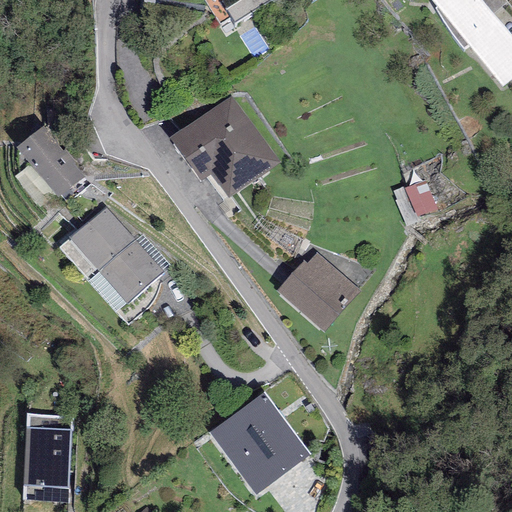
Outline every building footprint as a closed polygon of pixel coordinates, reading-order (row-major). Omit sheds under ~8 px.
[(217,0),(236,28),(278,0),(217,0)] [(428,0),(503,93),(511,85),(511,39),(493,16),(506,4),(502,0),(428,0)] [(232,97),(167,143),(200,188),(210,180),(228,204),(282,165),(232,97)] [(44,130),(17,152),(59,203),(86,180),(44,130)] [(401,196),(406,231),(438,226),(433,191),(401,196)] [(106,210),(58,251),(115,316),(162,274),(106,210)] [(304,264),(276,295),(322,337),(360,294),(317,255),(307,266),(304,264)] [(265,398),(210,437),(255,500),(310,460),(265,398)] [(73,419),(27,416),(22,501),(68,504),(73,419)]
